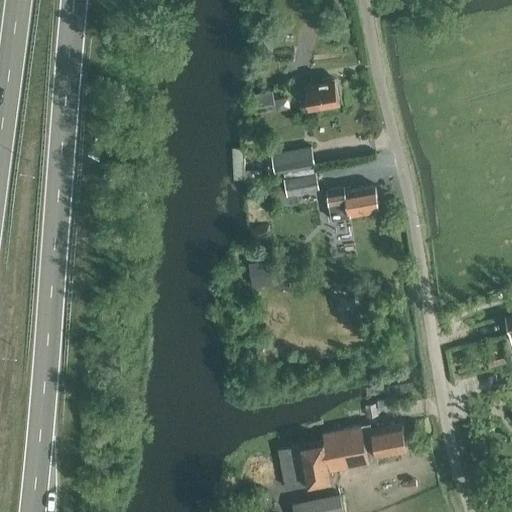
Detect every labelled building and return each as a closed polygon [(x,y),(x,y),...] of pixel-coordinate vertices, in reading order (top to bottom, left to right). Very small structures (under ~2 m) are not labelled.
[(305,83),(309,107),(339,102),(335,78),(305,83)] [(256,91),(259,106),(276,103),(273,88),(256,91)] [(271,151),(275,172),(316,165),(312,143),(271,151)] [(285,178),(287,194),(319,189),(316,173),(285,178)] [(327,189),(329,203),(332,219),(351,216),(350,211),(379,206),(376,185),(345,190),(344,186),(327,189)] [(252,275),(254,287),(273,284),(274,288),(292,285),(290,269),(252,275)] [(372,428),(377,454),(407,448),(402,422),(372,428)] [(326,439),(289,446),(278,449),(285,486),(310,482),(334,478),(332,469),(378,461),(377,454),(371,423),(325,431),(326,439)] [(239,511),(264,511),(267,492),(243,489),(239,511)] [(293,503),(294,511),(343,511),(340,493),(293,503)]
